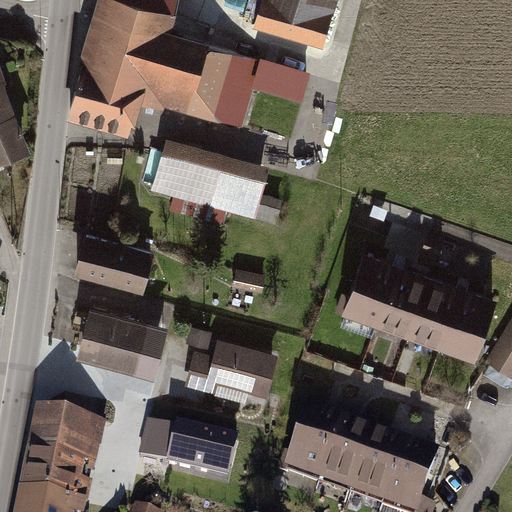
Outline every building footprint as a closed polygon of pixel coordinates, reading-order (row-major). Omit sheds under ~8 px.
[(103,0),(70,115),(135,134),(146,97),(216,119),(237,50),(214,42),(217,34),(175,22),(181,0),(103,0)] [(341,0),(263,0),(256,24),(327,46),(341,0)] [(0,85),(15,80),(0,38),(0,85)] [(313,72),(263,57),(254,86),(304,101),(313,72)] [(0,85),(0,159),(39,146),(15,80),(0,85)] [(274,165),(172,135),(155,192),(257,222),(274,165)] [(392,209),(377,204),(374,214),(388,219),(392,209)] [(164,248),(92,227),(80,267),(152,288),(164,248)] [(448,243),(429,237),(424,251),(443,257),(448,243)] [(371,247),(347,312),(382,325),(405,260),(371,247)] [(405,260),(382,325),(413,336),(437,271),(405,260)] [(273,275),(241,269),(237,288),(269,294),(273,275)] [(437,271),(413,336),(443,347),(467,282),(437,271)] [(467,282),(443,347),(479,360),(503,296),(467,282)] [(157,318),(98,301),(84,349),(143,366),(157,318)] [(217,330),(194,323),(190,339),(212,346),(217,330)] [(511,325),(492,359),(511,370),(511,325)] [(282,352),(224,336),(219,354),(198,349),(189,384),(220,392),(223,382),(270,395),(282,352)] [(316,404),(293,468),(324,479),(347,416),(316,404)] [(41,406),(30,465),(87,476),(90,460),(101,462),(109,418),(41,406)] [(378,427),(347,416),(324,479),(355,490),(378,427)] [(183,435),(150,425),(137,467),(169,478),(183,435)] [(410,439),(378,427),(355,490),(387,502),(410,439)] [(425,511),(447,452),(410,439),(387,502),(414,511),(425,511)] [(87,476),(30,465),(21,511),(90,511),(97,477),(87,476)] [(167,511),(141,503),(137,511),(167,511)]
